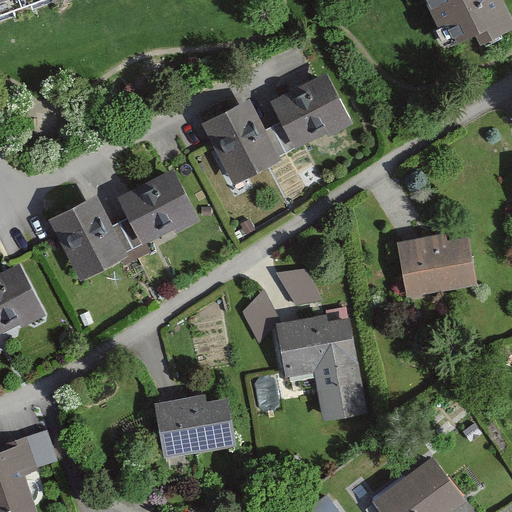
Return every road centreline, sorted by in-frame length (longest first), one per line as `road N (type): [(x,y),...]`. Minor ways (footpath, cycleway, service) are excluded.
road 1 (residential): [(0,403),(186,301),(511,78)]
road 2 (residential): [(292,56),(12,214)]
